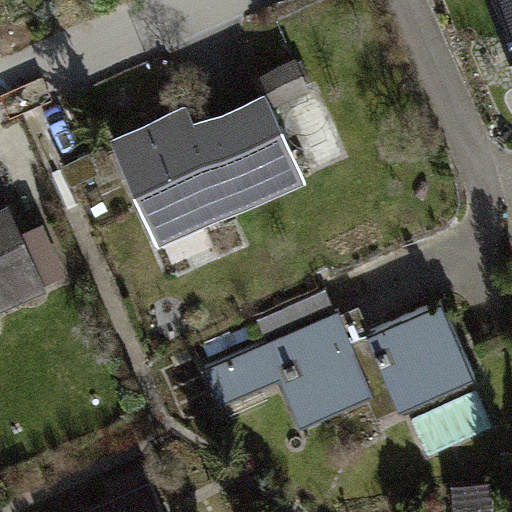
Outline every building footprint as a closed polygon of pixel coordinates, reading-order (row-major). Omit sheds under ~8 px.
[(511,0),(495,0),(511,37),(511,0)] [(268,88),(276,105),(313,89),(298,55),(256,73),(264,90),(268,88)] [(188,104),(113,137),(161,245),(309,180),(276,105),(268,88),(264,90),(195,120),(188,104)] [(0,310),(44,292),(40,284),(68,272),(46,219),(22,229),(9,199),(0,202),(0,310)] [(259,317),(270,338),(338,308),(328,288),(259,317)] [(473,372),(442,302),(377,330),(364,302),(343,311),(342,307),(338,308),(270,338),(209,365),(225,401),(282,376),(303,423),(367,395),(376,414),(473,372)] [(113,495),(76,511),(168,511),(145,462),(106,480),(113,495)]
